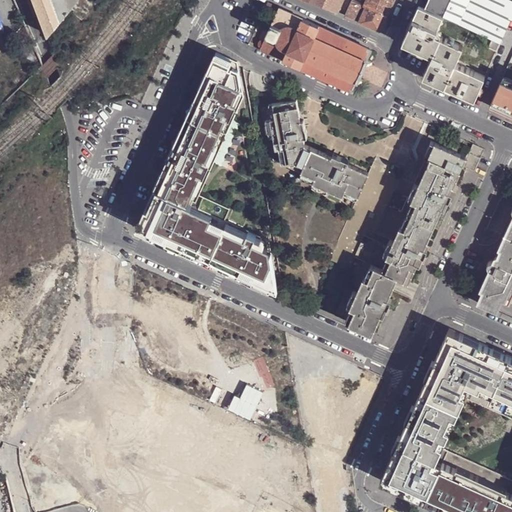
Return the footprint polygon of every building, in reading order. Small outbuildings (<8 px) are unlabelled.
[(34,0),(50,40),(82,0),(34,0)] [(310,0),(338,13),(343,0),(310,0)] [(345,16),(355,20),(361,5),(352,0),(345,16)] [(393,2),(389,0),(366,0),(364,6),(366,7),(387,16),(393,2)] [(428,0),(425,9),(443,17),(458,24),(468,0),(428,0)] [(500,42),(511,18),(511,19),(511,0),(468,0),(458,24),(492,39),(500,42)] [(265,10),(276,15),(279,8),(268,3),(265,10)] [(438,30),(443,17),(425,9),(419,6),(413,18),(438,30)] [(380,32),(387,16),(366,7),(360,19),(359,22),(380,32)] [(272,24),(283,29),(285,27),(289,25),(294,26),(299,28),(303,19),(279,8),(276,15),(272,24)] [(403,41),(432,55),(423,75),(446,86),(456,63),(463,46),(460,44),(436,33),(438,30),(413,18),(403,41)] [(367,59),(315,35),(319,26),(303,19),(299,28),(294,26),(289,25),(285,27),(283,29),(272,24),(268,33),(279,38),(279,43),(282,47),(284,49),(288,51),(285,60),(300,67),(305,58),(357,82),(367,59)] [(367,59),(372,50),(319,26),(315,35),(367,59)] [(288,51),(284,49),(282,47),(279,43),(279,38),(268,33),(265,39),(261,47),(260,49),(285,60),(288,51)] [(496,51),(500,42),(492,39),(488,47),(496,51)] [(237,61),(217,52),(138,226),(278,289),(269,238),(224,217),(230,206),(199,193),(244,96),(237,61)] [(511,56),(490,106),(511,115),(511,56)] [(353,91),(357,82),(305,58),(300,67),(353,91)] [(475,99),(485,76),(456,63),(446,86),(475,99)] [(298,101),(274,105),(276,119),(272,120),(271,120),(274,136),(270,136),(272,151),(280,150),(284,149),(286,164),(288,164),(296,163),(304,167),(302,172),(300,176),(301,177),(303,171),(312,149),(305,146),(304,138),(305,138),(306,137),(307,136),(307,133),(306,133),(306,132),(305,131),(304,130),(303,130),(301,121),(298,101)] [(425,246),(424,245),(446,196),(449,196),(451,196),(451,195),(452,194),(452,193),(452,191),(451,190),(451,189),(450,189),(453,182),(454,183),(463,164),(475,169),(485,147),(474,142),(469,152),(468,152),(467,155),(431,140),(425,153),(428,154),(402,210),(408,213),(402,226),(401,226),(394,240),(388,254),(392,256),(386,270),(381,268),(374,265),(367,278),(364,277),(362,276),(355,291),(349,305),(350,306),(354,307),(348,321),(371,332),(380,312),(384,304),(385,304),(386,304),(388,303),(389,302),(389,301),(389,300),(389,299),(389,298),(388,297),(387,296),(397,275),(408,280),(417,261),(421,252),(422,252),(423,252),(425,252),(426,251),(426,249),(426,248),(426,247),(425,246)] [(317,177),(315,182),(329,188),(343,194),(344,193),(345,189),(359,195),(368,173),(348,164),(348,163),(348,162),(347,160),(346,159),(345,159),(345,158),(343,158),(342,159),(341,160),(340,161),(332,158),(312,149),(303,171),(317,177)] [(296,163),(288,164),(302,172),(304,167),(296,163)] [(303,171),(301,177),(315,182),(317,177),(303,171)] [(315,182),(313,186),(328,192),(329,188),(315,182)] [(359,195),(345,189),(344,193),(358,199),(359,195)] [(511,236),(506,234),(499,248),(501,248),(498,255),(495,256),(493,261),(492,260),(491,260),(490,261),(489,261),(488,263),(488,264),(488,266),(488,267),(489,268),(490,268),(481,288),(483,290),(503,299),(510,302),(511,297),(511,236)] [(390,238),(383,252),(388,254),(394,240),(390,238)] [(364,247),(362,257),(377,260),(379,249),(364,247)] [(388,254),(381,268),(386,270),(392,256),(388,254)] [(370,263),(364,277),(367,278),(374,265),(370,263)] [(355,291),(351,289),(345,303),(349,305),(355,291)] [(483,290),(477,302),(498,311),(503,299),(483,290)] [(354,307),(350,306),(344,319),(348,321),(354,307)] [(511,511),(511,356),(449,328),(420,391),(459,408),(465,396),(511,416),(511,478),(447,450),(425,500),(438,506),(452,511),(511,511)] [(442,447),(459,408),(420,391),(380,480),(393,485),(425,500),(447,450),(442,447)] [(150,455),(57,413),(34,460),(78,481),(130,503),(150,455)] [(273,511),(150,455),(130,503),(125,511),(273,511)] [(78,481),(34,460),(26,474),(35,510),(79,498),(78,481)]
